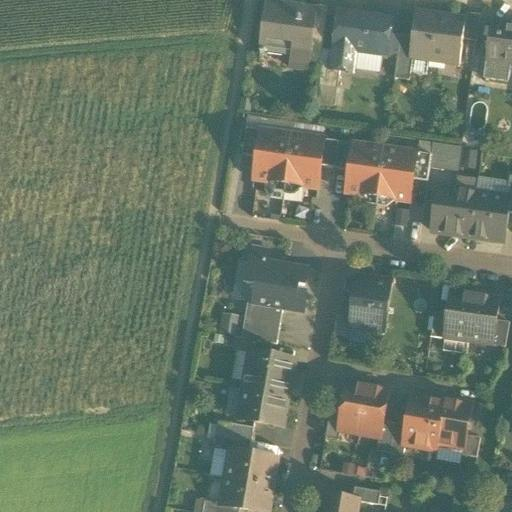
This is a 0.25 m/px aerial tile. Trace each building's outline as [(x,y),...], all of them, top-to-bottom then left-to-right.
[(287,70),(306,72),(307,70),(305,70),(308,53),(309,54),(311,38),(315,10),(299,8),(299,12),(267,7),(262,47),(290,51),(287,70)] [(463,40),(476,42),(480,17),(465,15),(464,21),(465,21),(463,40)] [(340,72),(352,74),(352,72),(355,53),(382,57),(386,57),(390,22),(364,18),(364,19),(339,16),(334,53),(332,71),(340,72)] [(456,66),(459,67),(463,40),(465,21),(464,21),(448,19),(448,21),(418,16),(414,42),(412,55),(429,58),(428,62),(439,64),(456,66)] [(511,27),(491,25),(486,64),(483,80),(508,83),(510,67),(511,67),(511,27)] [(307,70),(319,71),(322,52),(323,40),(311,38),(309,54),(308,53),(305,70),(307,70)] [(394,80),(408,82),(409,74),(411,60),(412,55),(414,42),(400,40),(394,80)] [(334,53),(322,52),(319,71),(317,87),(337,90),(340,72),(332,71),(334,53)] [(355,53),(352,72),(379,76),(382,57),(355,53)] [(426,77),(428,62),(411,60),(409,74),(426,77)] [(454,80),(456,66),(439,64),(437,78),(454,80)] [(335,109),(337,90),(317,87),(314,106),(335,109)] [(242,157),(256,159),(260,132),(246,130),(242,157)] [(252,182),(285,187),(292,137),(260,132),(256,159),(252,182)] [(325,142),(292,137),(285,187),(318,191),(321,168),(325,142)] [(321,168),(335,170),(339,144),(325,142),(321,168)] [(352,146),(339,144),(335,170),(348,172),(352,146)] [(433,145),(431,157),(429,170),(443,172),(447,147),(433,145)] [(345,195),(378,200),(385,150),(352,146),(348,172),(345,195)] [(447,147),(443,172),(457,174),(460,149),(447,147)] [(418,155),(385,150),(378,200),(410,205),(414,182),(418,155)] [(427,184),(429,170),(431,157),(418,155),(414,182),(427,184)] [(476,195),(478,179),(457,176),(454,192),(476,195)] [(478,179),(476,195),(506,199),(509,183),(478,179)] [(432,233),(469,239),(476,195),(454,192),(438,189),(436,205),(434,206),(433,217),(434,219),(432,233)] [(506,199),(476,195),(469,239),(502,243),(503,234),(507,232),(509,217),(506,214),(508,200),(506,199)] [(405,227),(409,212),(397,209),(393,224),(405,227)] [(283,311),(303,315),(306,295),(297,294),(298,287),(304,288),(307,271),(267,264),(269,252),(253,249),(246,287),(256,289),(253,305),(253,306),(283,311)] [(351,328),(384,332),(391,285),(357,280),(353,304),(350,328),(351,328)] [(237,303),(248,304),(253,305),(256,289),(246,287),(240,286),(237,303)] [(443,341),(468,344),(475,297),(450,293),(447,315),(443,341)] [(500,300),(475,297),(468,344),(493,348),(496,322),(500,300)] [(333,337),(350,340),(351,328),(350,328),(353,304),(340,302),(333,337)] [(248,304),(241,341),(235,340),(233,353),(235,353),(250,356),(250,354),(269,358),(271,346),(277,347),(283,311),(253,306),(253,305),(248,304)] [(431,339),(443,341),(447,315),(434,313),(431,339)] [(219,335),(237,338),(241,318),(222,315),(219,335)] [(493,348),(505,349),(509,324),(496,322),(493,348)] [(466,356),(468,344),(443,341),(441,352),(466,356)] [(250,356),(235,353),(231,381),(245,384),(250,356)] [(245,384),(244,392),(287,399),(289,387),(291,387),(293,376),(291,375),(294,362),(269,358),(250,354),(250,356),(245,384)] [(340,433),(359,436),(368,389),(347,385),(342,416),(339,432),(340,433)] [(239,420),(244,392),(229,389),(225,417),(239,420)] [(389,393),(368,389),(359,436),(379,440),(380,440),(383,423),(389,393)] [(282,429),(287,399),(244,392),(239,420),(238,421),(282,429)] [(437,453),(438,447),(446,406),(412,399),(406,432),(404,447),(405,447),(437,453)] [(446,402),(446,406),(438,447),(463,451),(464,451),(466,437),(472,407),(446,402)] [(325,440),(338,442),(340,433),(339,432),(342,416),(330,413),(325,440)] [(389,456),(403,459),(405,447),(404,447),(406,432),(394,430),(395,426),(383,423),(380,440),(379,440),(377,453),(389,456)] [(218,424),(216,438),(251,444),(254,430),(218,424)] [(462,457),(476,460),(480,440),(466,437),(464,451),(463,451),(462,457)] [(249,456),(251,444),(216,438),(213,451),(230,454),(230,453),(249,456)] [(438,447),(437,453),(436,462),(460,466),(462,457),(463,451),(438,447)] [(208,477),(225,480),(230,454),(213,451),(208,477)] [(230,454),(225,480),(272,488),(272,487),(270,486),(272,478),(274,478),(277,461),(249,456),(230,453),(230,454)] [(246,511),(267,511),(272,488),(225,480),(221,506),(221,508),(239,511),(246,511)] [(357,504),(378,507),(380,494),(355,490),(353,502),(358,502),(357,504)] [(325,511),(355,511),(357,504),(358,502),(353,502),(328,497),(325,511)] [(239,511),(221,508),(221,506),(204,503),(202,511),(239,511)]
